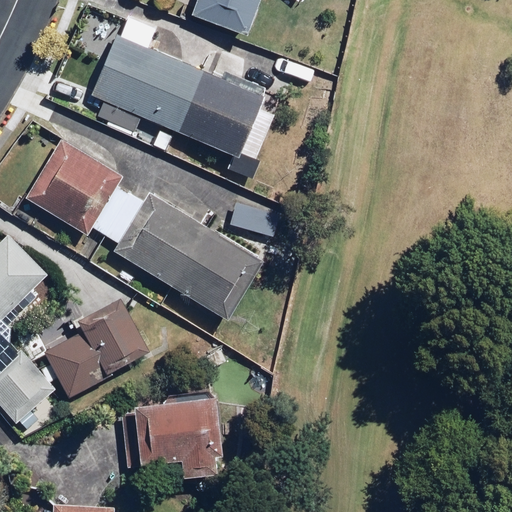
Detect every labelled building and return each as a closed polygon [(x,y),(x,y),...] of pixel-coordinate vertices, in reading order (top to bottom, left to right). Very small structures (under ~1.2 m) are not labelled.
[(249,33),(260,0),(195,0),(191,11),(249,33)] [(178,132),(242,157),(269,89),(220,69),(218,74),(116,33),(91,96),(164,126),(160,138),(173,143),(178,132)] [(125,178),(60,141),(28,198),(93,235),(95,231),(119,245),(115,252),(231,318),(265,258),(149,192),(144,200),(120,186),(125,178)] [(282,215),(237,202),(231,223),(276,236),(282,215)] [(16,307),(50,275),(9,232),(0,240),(0,323),(2,326),(18,310),(16,307)] [(74,396),(152,350),(121,297),(81,320),(88,333),(50,355),(74,396)] [(56,386),(21,347),(0,365),(0,402),(17,422),(56,386)] [(200,403),(199,398),(133,403),(133,411),(124,412),(128,464),(181,460),(182,476),(218,473),(217,454),(225,454),(221,402),(200,403)]
